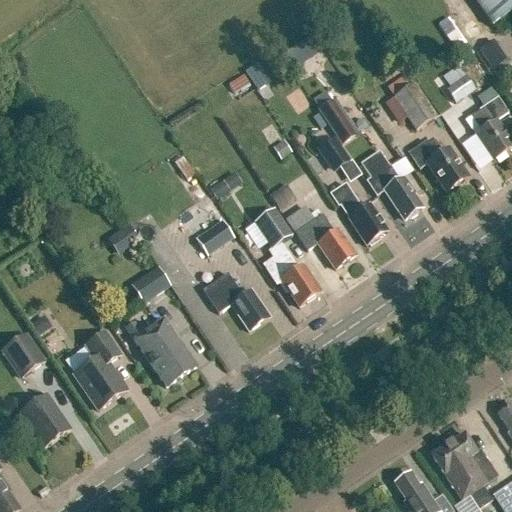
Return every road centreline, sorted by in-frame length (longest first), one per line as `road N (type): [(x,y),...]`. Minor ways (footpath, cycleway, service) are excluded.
road 1 (secondary): [(77,511),(511,216)]
road 2 (unclassified): [(288,511),(511,361)]
